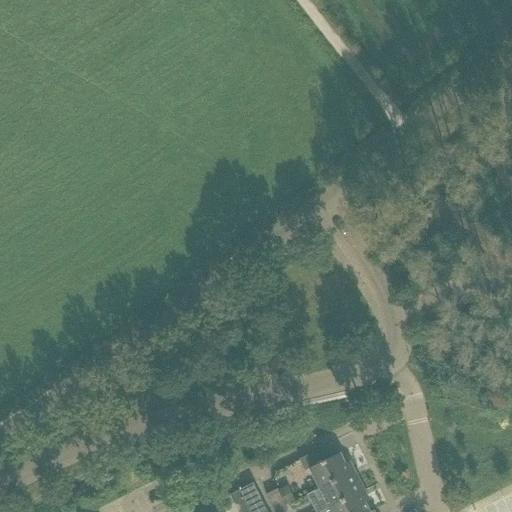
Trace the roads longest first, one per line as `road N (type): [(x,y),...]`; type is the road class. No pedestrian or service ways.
road 1 (tertiary): [(0,497),(141,427),(362,374),(395,351)]
road 2 (residential): [(0,430),(74,392),(320,203)]
road 3 (unclassified): [(320,203),(511,53)]
road 4 (tertiary): [(395,351),(397,325),(381,286),(320,203)]
road 5 (track): [(408,131),(303,0)]
road 6 (unclassified): [(438,511),(395,351)]
